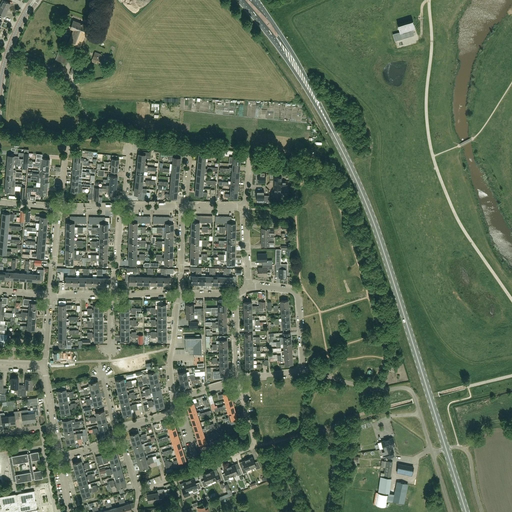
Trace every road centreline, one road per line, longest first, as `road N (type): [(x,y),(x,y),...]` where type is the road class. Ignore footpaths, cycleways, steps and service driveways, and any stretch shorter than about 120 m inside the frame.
road 1 (primary): [(446,448),(367,210),(323,115)]
road 2 (track): [(191,140),(91,120),(65,76),(7,53)]
road 3 (residential): [(138,492),(252,446),(238,380)]
road 4 (unclassified): [(432,453),(406,388),(368,388),(302,371)]
road 5 (primary): [(239,0),(323,115)]
road 6 (primary): [(323,115),(253,0)]
